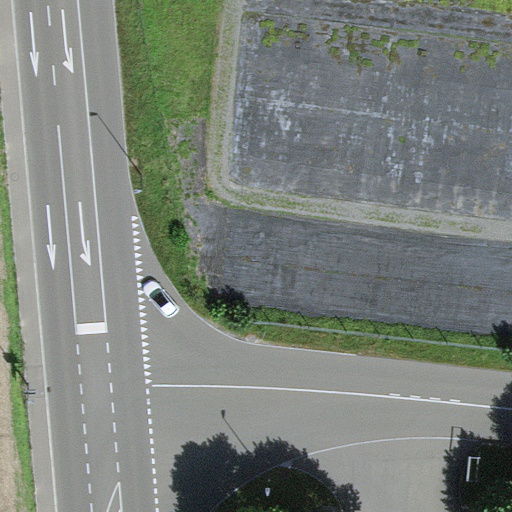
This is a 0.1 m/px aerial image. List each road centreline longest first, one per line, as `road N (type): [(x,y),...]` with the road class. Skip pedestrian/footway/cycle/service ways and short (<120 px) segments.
road 1 (residential): [(94,360),(252,361),(511,381)]
road 2 (tertiary): [(60,0),(94,360)]
road 3 (tertiary): [(94,360),(108,511)]
